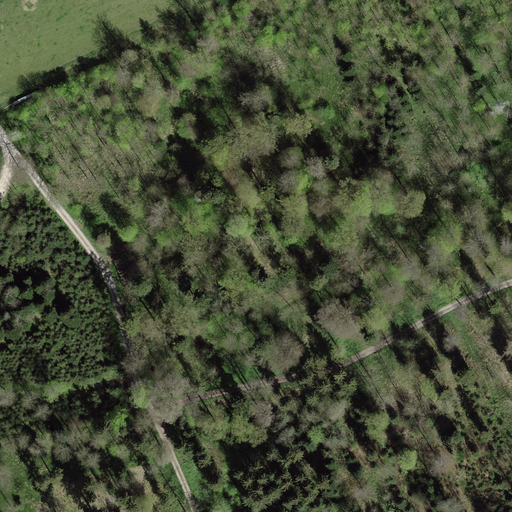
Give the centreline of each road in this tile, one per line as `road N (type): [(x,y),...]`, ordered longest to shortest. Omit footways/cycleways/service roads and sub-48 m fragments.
road 1 (track): [(16,155),(103,272),(197,511)]
road 2 (track): [(511,292),(343,359),(151,409)]
road 3 (track): [(211,0),(0,84)]
road 4 (track): [(0,392),(139,380)]
